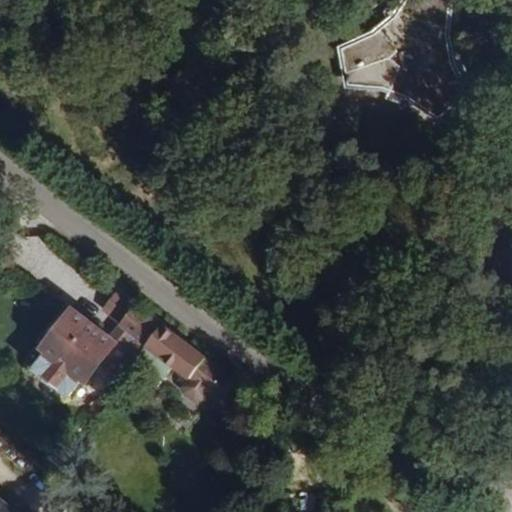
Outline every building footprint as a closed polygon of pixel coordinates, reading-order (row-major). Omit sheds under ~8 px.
[(457,60),(452,28),(456,0),(408,0),(405,8),(390,23),(346,47),(352,83),(389,85),(409,96),(443,121),(474,93),(457,60)] [(132,367),(164,325),(138,305),(112,339),(73,308),(43,347),(48,351),(34,369),(69,395),(83,377),(88,381),(108,355),(117,362),(110,370),(122,380),(132,367)] [(241,385),(164,325),(132,367),(158,388),(174,367),(188,378),(211,396),(224,406),(241,385)] [(211,396),(188,378),(181,387),(182,395),(198,403),(204,401),(211,396)] [(0,511),(15,511),(0,500),(0,511)]
